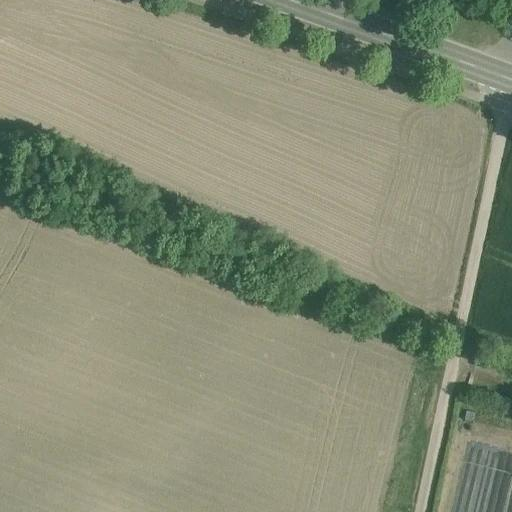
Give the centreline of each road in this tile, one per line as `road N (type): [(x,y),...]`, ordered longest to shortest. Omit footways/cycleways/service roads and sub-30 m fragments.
road 1 (unclassified): [(419,511),(510,79)]
road 2 (primary): [(287,0),(510,79)]
